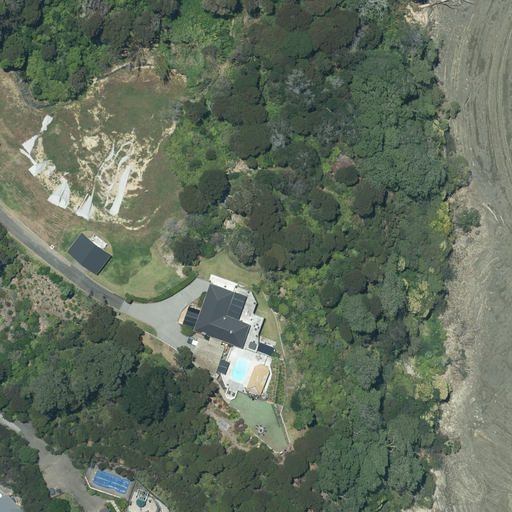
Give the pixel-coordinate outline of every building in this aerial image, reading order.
[(330,172),(338,177),(343,172),(335,166),(330,172)] [(213,339),(224,344),(226,338),(247,346),(257,321),(234,312),(243,288),(218,279),(199,328),(215,334),(213,339)] [(224,344),(213,339),(204,336),(195,359),(219,374),(230,346),(224,344)] [(278,343),(262,336),(256,350),(273,357),(278,343)] [(253,398),(260,401),(263,394),(256,391),(253,398)] [(0,511),(31,511),(32,508),(25,508),(10,493),(0,502),(0,511)] [(131,511),(114,511),(110,503),(93,511),(174,511),(172,511),(171,511),(150,511),(150,507),(131,511)]
